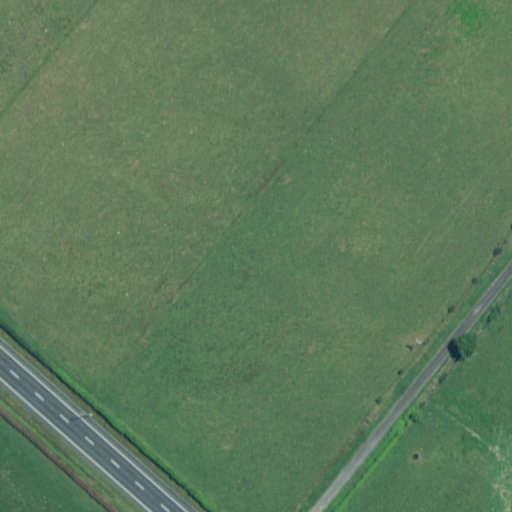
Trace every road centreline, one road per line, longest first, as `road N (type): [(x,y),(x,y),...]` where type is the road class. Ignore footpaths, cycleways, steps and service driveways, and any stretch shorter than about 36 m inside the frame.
road 1 (unknown): [(314,511),(511,263)]
road 2 (primary): [(0,362),(168,511)]
